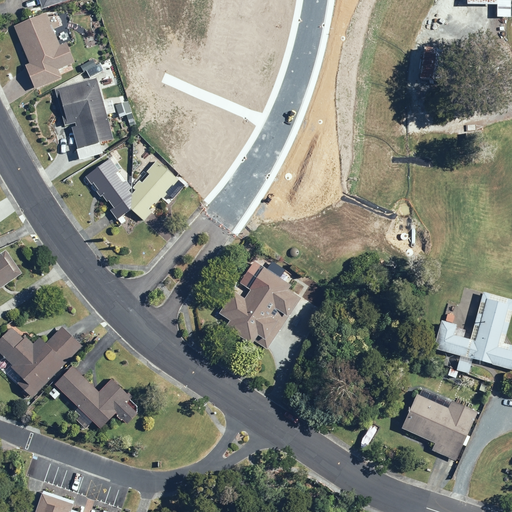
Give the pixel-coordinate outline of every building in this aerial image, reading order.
[(497,24),(504,25),(505,18),(510,18),(510,0),(464,0),(464,5),(495,6),(494,17),(498,17),(497,24)] [(27,64),(23,66),(32,89),(60,78),(56,70),(72,63),(64,43),(58,46),(45,14),(13,26),(27,64)] [(102,50),(105,56),(110,54),(108,48),(102,50)] [(441,50),(418,49),(417,78),(440,78),(441,50)] [(89,79),(103,71),(100,64),(85,72),(89,79)] [(95,79),(54,90),(63,125),(73,123),(74,126),(70,127),(76,149),(74,150),(77,160),(97,155),(94,143),(111,139),(104,114),(113,112),(110,100),(101,102),(95,79)] [(126,102),(114,106),(118,117),(130,112),(126,102)] [(112,208),(109,210),(116,219),(120,224),(124,222),(120,216),(129,210),(130,194),(127,190),(130,188),(124,181),(121,182),(114,173),(120,168),(112,157),(84,177),(89,184),(92,183),(97,190),(95,192),(99,197),(101,195),(106,202),(107,201),(112,208)] [(150,157),(142,168),(147,172),(139,182),(138,181),(131,188),(134,190),(130,194),(129,210),(143,221),(150,212),(147,209),(152,203),(154,204),(159,198),(161,199),(177,180),(150,157)] [(3,250),(0,252),(0,287),(20,273),(3,250)] [(335,276),(303,255),(297,264),(329,284),(335,276)] [(217,314),(227,321),(223,327),(249,345),(252,340),(267,349),(300,298),(286,289),(289,285),(283,281),(285,278),(281,275),(279,279),(263,268),(242,299),(231,292),(217,314)] [(452,335),(455,325),(439,321),(432,348),(511,370),(511,345),(502,343),(511,306),(511,300),(481,292),(468,339),(452,335)] [(445,321),(452,323),(454,316),(447,314),(445,321)] [(9,368),(20,379),(15,384),(22,390),(19,393),(24,397),(26,395),(30,398),(80,346),(60,327),(44,344),(38,338),(32,344),(24,337),(22,339),(10,327),(0,337),(0,354),(11,365),(9,368)] [(458,359),(455,369),(466,373),(470,363),(458,359)] [(77,408),(73,411),(78,416),(74,420),(83,429),(90,421),(98,429),(113,413),(116,416),(115,417),(119,421),(120,420),(125,425),(136,414),(135,413),(136,412),(136,407),(129,400),(131,398),(126,393),(125,395),(110,380),(97,393),(71,366),(53,385),(77,408)] [(53,388),(48,393),(54,400),(59,394),(53,388)] [(433,443),(430,450),(454,461),(476,412),(451,401),(449,404),(419,390),(417,395),(415,394),(399,428),(433,443)] [(76,511),(69,510),(72,502),(40,491),(33,511),(107,511),(102,510),(101,511),(76,511)]
